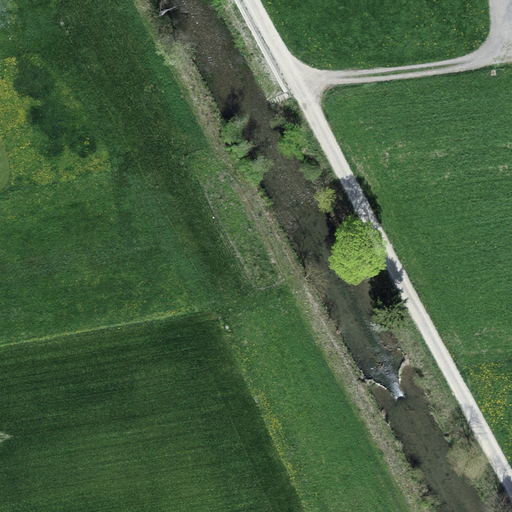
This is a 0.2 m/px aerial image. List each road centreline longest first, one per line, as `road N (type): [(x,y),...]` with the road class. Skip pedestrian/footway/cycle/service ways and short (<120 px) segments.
road 1 (track): [(298,86),(511,480)]
road 2 (track): [(511,57),(298,86)]
